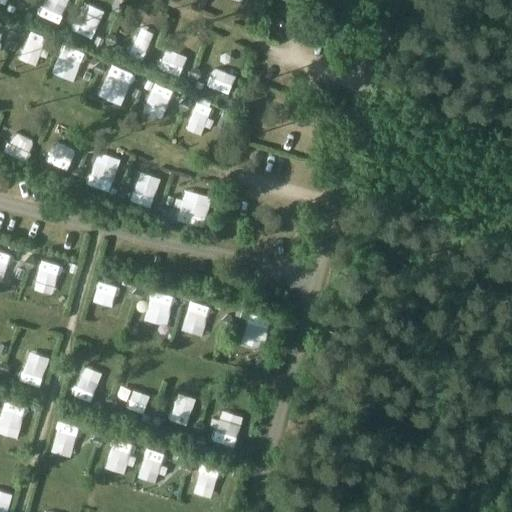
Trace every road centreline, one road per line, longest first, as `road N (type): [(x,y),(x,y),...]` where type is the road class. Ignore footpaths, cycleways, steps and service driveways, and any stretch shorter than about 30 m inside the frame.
road 1 (residential): [(382,0),(244,511)]
road 2 (unknown): [(2,511),(83,225)]
